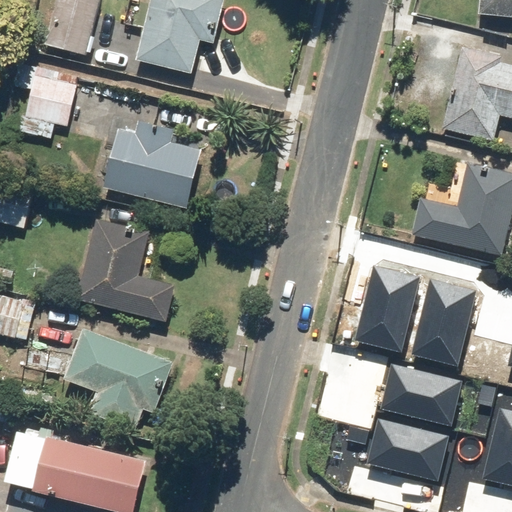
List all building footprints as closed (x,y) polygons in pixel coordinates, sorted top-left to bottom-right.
[(101,0),(60,0),(51,47),(90,55),(101,0)] [(195,75),(203,43),(218,46),(228,0),(154,0),(140,63),(195,75)] [(507,22),(511,22),(511,0),(482,0),(482,16),(507,17),(507,22)] [(511,69),(503,68),(506,56),(465,47),(447,133),(496,143),(501,119),(511,121),(511,69)] [(56,138),(58,128),(70,130),(79,73),(36,66),(29,117),(20,115),(17,132),(56,138)] [(116,108),(101,104),(92,141),(106,145),(116,108)] [(141,120),(137,136),(120,132),(106,190),(192,212),(206,153),(172,145),(176,129),(141,120)] [(457,210),(422,202),(415,237),(506,256),(511,226),(511,174),(467,165),(457,210)] [(154,234),(101,220),(79,301),(170,325),(179,289),(142,279),(154,234)] [(420,279),(375,268),(357,340),(403,351),(420,279)] [(477,289),(432,278),(414,350),(459,361),(477,289)] [(38,304),(0,296),(0,336),(30,343),(38,304)] [(69,383),(103,395),(95,415),(142,432),(149,412),(157,415),(176,365),(88,332),(69,383)] [(389,365),(378,410),(451,428),(461,382),(389,365)] [(511,408),(499,406),(482,478),(511,485),(511,408)] [(379,419),(368,464),(440,482),(451,436),(379,419)] [(10,486),(38,492),(37,496),(104,511),(135,511),(146,463),(50,441),(49,443),(21,437),(10,486)]
